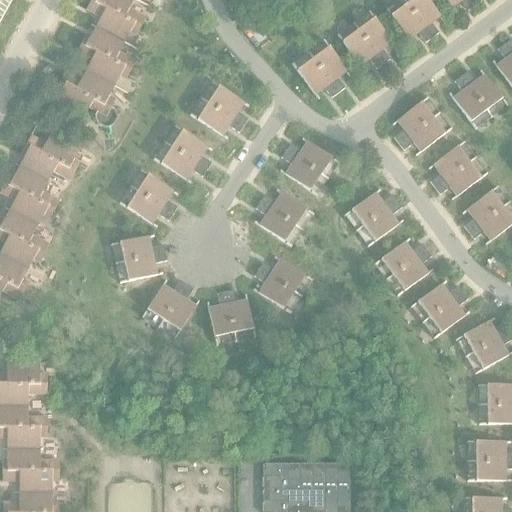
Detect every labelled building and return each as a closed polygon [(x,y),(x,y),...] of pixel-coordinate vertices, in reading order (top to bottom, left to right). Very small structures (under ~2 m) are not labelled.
[(0,0),(0,19),(10,0),(0,0)] [(100,18),(95,27),(123,42),(129,32),(135,36),(140,27),(90,0),(85,10),(100,18)] [(90,0),(140,27),(145,18),(128,9),(132,0),(90,0)] [(426,0),(411,0),(406,4),(431,38),(438,34),(430,23),(439,16),(426,0)] [(474,6),(469,0),(444,0),(451,8),(460,1),(468,11),(474,6)] [(431,38),(406,4),(390,16),(408,40),(417,33),(425,43),(431,38)] [(373,19),(357,31),(382,65),(389,60),(381,50),(391,43),(373,19)] [(85,34),(80,44),(130,71),(135,62),(118,53),(123,42),(95,27),(90,37),(85,34)] [(382,65),(357,31),(341,42),(359,66),(368,60),(376,70),(382,65)] [(511,42),(510,40),(503,45),(511,56),(511,42)] [(90,62),(85,71),(113,86),(119,76),(125,80),(130,71),(80,44),(75,53),(90,62)] [(511,56),(503,45),(497,50),(504,60),(495,67),(511,89),(511,56)] [(328,47),(312,59),(337,93),(344,89),(336,78),(345,71),(328,47)] [(337,93),(312,59),(296,71),(314,95),(323,88),(331,98),(337,93)] [(65,72),(60,82),(109,109),(114,100),(108,97),(113,86),(85,71),(79,80),(65,72)] [(467,72),(460,77),(485,111),(501,99),(483,75),(474,82),(467,72)] [(485,111),(460,77),(453,82),(461,92),(452,99),(469,123),(485,111)] [(109,109),(60,82),(55,91),(59,94),(53,104),(82,119),(88,108),(105,118),(109,109)] [(217,87),(207,104),(243,127),(247,120),(236,113),(243,103),(217,87)] [(393,138),(398,145),(431,119),(419,103),(396,121),(403,130),(393,138)] [(243,127),(207,104),(196,120),(221,136),(227,126),(238,134),(243,127)] [(431,119),(398,145),(403,151),(413,144),(420,153),(443,135),(431,119)] [(181,131),(170,148),(206,171),(211,164),(200,157),(206,147),(181,131)] [(29,136),(24,146),(74,172),(79,164),(72,160),(78,149),(50,134),(44,144),(29,136)] [(289,144),(285,151),(320,175),(331,159),(307,142),(300,152),(289,144)] [(23,157),(18,167),(47,182),(52,172),(69,181),(74,172),(24,146),(19,155),(23,157)] [(206,171),(170,148),(159,164),(185,181),(191,171),(201,177),(206,171)] [(429,182),(434,189),(468,163),(456,148),(432,165),(439,175),(429,182)] [(320,175),(285,151),(280,158),(291,165),(284,175),(309,191),(320,175)] [(468,163),(434,189),(439,196),(449,188),(456,197),(480,179),(468,163)] [(9,174),(4,183),(53,210),(58,202),(41,192),(47,182),(18,167),(13,176),(9,174)] [(147,175),(136,192),(172,215),(176,208),(165,201),(172,191),(147,175)] [(0,193),(13,201),(8,210),(37,226),(42,216),(49,219),(53,210),(4,183),(0,190),(0,193)] [(172,215),(136,192),(125,209),(151,225),(157,215),(167,222),(172,215)] [(463,227),(467,234),(501,208),(489,192),(466,210),(473,220),(463,227)] [(264,196),(259,202),(294,227),(305,210),(281,193),(274,203),(264,196)] [(350,211),(362,227),(396,202),(391,195),(381,203),(374,194),(350,211)] [(294,227),(259,202),(255,209),(265,216),(259,226),(283,243),(294,227)] [(396,202),(362,227),(374,243),(397,225),(391,216),(401,208),(396,202)] [(511,222),(501,208),(467,234),(473,240),(483,232),(490,241),(511,224),(511,222)] [(0,218),(0,230),(43,254),(48,245),(31,236),(37,226),(8,210),(3,220),(0,218)] [(0,242),(3,245),(0,250),(0,255),(27,269),(32,259),(39,263),(43,254),(0,230),(0,242)] [(118,243),(123,263),(164,253),(162,245),(150,248),(147,237),(118,243)] [(379,260),(391,276),(425,251),(421,244),(410,252),(403,243),(379,260)] [(425,251),(391,276),(403,292),(427,274),(420,265),(430,258),(425,251)] [(164,253),(123,263),(127,282),(156,275),(153,264),(166,262),(164,253)] [(0,279),(23,292),(27,283),(21,279),(27,269),(0,255),(0,279)] [(262,263),(257,270),(293,293),(304,276),(279,260),(273,270),(262,263)] [(293,293),(257,270),(253,277),(264,284),(257,294),(282,310),(293,293)] [(23,292),(0,279),(0,293),(1,292),(18,301),(23,292)] [(145,310),(162,321),(185,285),(178,281),(171,292),(161,285),(145,310)] [(185,285),(162,321),(179,332),(195,307),(185,301),(192,290),(185,285)] [(416,303),(428,319),(462,293),(457,287),(447,294),(440,285),(416,303)] [(232,291),(224,292),(233,334),(252,330),(246,301),(235,303),(232,291)] [(233,334),(224,292),(216,294),(219,306),(207,309),(213,338),(233,334)] [(462,293),(428,319),(440,334),(464,317),(457,308),(467,300),(462,293)] [(462,336),(472,354),(509,333),(504,325),(493,331),(487,322),(462,336)] [(511,338),(509,333),(472,354),(482,371),(507,356),(501,346),(511,339),(511,338)] [(0,373),(0,384),(46,385),(46,375),(39,375),(39,362),(6,362),(6,374),(0,373)] [(0,406),(27,406),(27,395),(46,395),(46,385),(0,384),(0,406)] [(511,385),(485,385),(486,405),(511,404),(511,385)] [(511,404),(486,405),(486,425),(511,424),(511,404)] [(0,427),(46,428),(46,418),(27,418),(27,406),(0,406),(0,427)] [(0,438),(6,439),(6,450),(39,449),(39,438),(46,438),(46,428),(0,427),(0,438)] [(474,442),(474,462),(511,461),(511,453),(504,453),(504,442),(474,442)] [(1,460),(1,471),(58,471),(58,461),(39,461),(39,449),(6,450),(6,460),(1,460)] [(511,461),(474,462),(475,482),(504,482),(504,470),(511,469),(511,461)] [(348,511),(348,464),(261,464),(261,511),(348,511)] [(18,482),(18,493),(51,493),(51,481),(58,481),(58,471),(1,471),(1,482),(18,482)] [(1,504),(1,511),(57,511),(58,504),(51,504),(51,493),(18,493),(18,504),(1,504)] [(470,499),(470,511),(511,511),(511,509),(500,510),(500,498),(470,499)]
